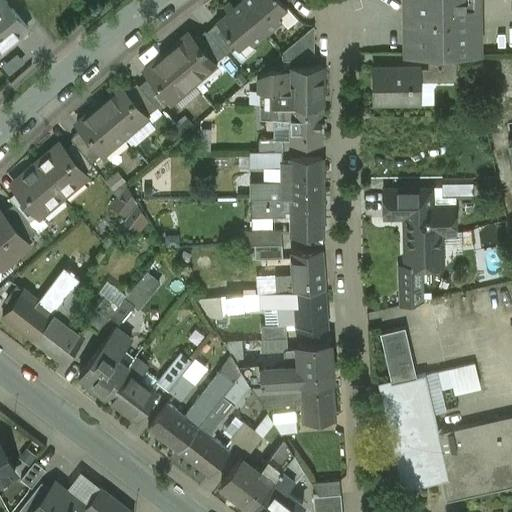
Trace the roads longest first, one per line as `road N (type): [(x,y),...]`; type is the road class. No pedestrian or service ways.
road 1 (residential): [(368,511),(351,498),(347,62),(331,0)]
road 2 (residential): [(177,511),(0,373)]
road 3 (residential): [(148,0),(0,131)]
